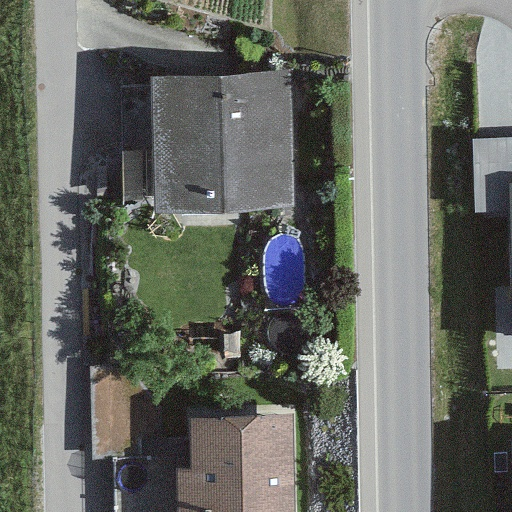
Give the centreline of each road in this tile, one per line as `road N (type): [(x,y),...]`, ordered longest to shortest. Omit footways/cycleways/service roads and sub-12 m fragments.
road 1 (residential): [(57,0),(69,511)]
road 2 (tertiary): [(404,511),(399,0)]
